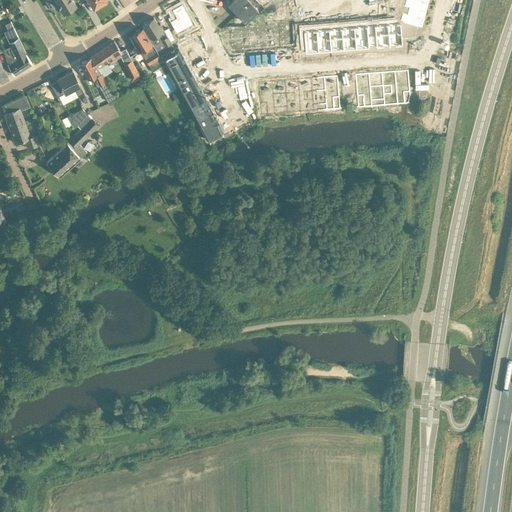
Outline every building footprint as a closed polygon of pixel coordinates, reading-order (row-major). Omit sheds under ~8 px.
[(45,0),(50,8),(52,7),(55,12),(61,8),(64,12),(76,4),(72,0),(45,0)] [(414,0),(405,0),(404,6),(426,12),(428,4),(414,0)] [(176,17),(170,20),(176,32),(193,23),(182,3),(172,9),(176,17)] [(402,13),(424,20),(426,12),(404,6),(409,7),(407,14),(402,13)] [(402,13),(401,20),(404,23),(422,28),(424,20),(402,13)] [(154,16),(142,23),(151,38),(161,55),(174,48),(160,23),(158,24),(154,16)] [(292,22),(281,23),(283,46),(294,45),(292,22)] [(281,28),(274,29),(275,47),(283,46),(281,23),(281,28)] [(401,23),(387,24),(389,46),(403,45),(401,23)] [(387,24),(373,25),(375,48),(389,46),(387,24)] [(257,30),(249,31),(251,49),(259,48),(257,25),(256,25),(257,30)] [(265,25),(257,25),(259,48),(267,47),(265,25)] [(266,25),(265,25),(267,47),(275,47),(274,29),(266,29),(266,25)] [(373,25),(359,26),(361,49),(375,48),(373,25)] [(359,26),(345,27),(347,50),(361,49),(359,26)] [(25,53),(26,53),(13,27),(4,31),(10,42),(11,45),(3,49),(5,58),(8,64),(9,66),(14,73),(15,75),(31,64),(31,63),(32,63),(25,53)] [(345,27),(331,29),(333,51),(347,50),(345,27)] [(149,39),(147,37),(142,28),(131,35),(136,44),(134,46),(136,49),(138,52),(141,50),(145,57),(149,64),(162,57),(161,55),(151,38),(149,39)] [(331,29),(317,30),(319,52),(333,51),(331,29)] [(317,30),(303,31),(305,53),(319,52),(317,30)] [(241,31),(230,32),(232,51),(243,50),(241,31)] [(241,31),(243,50),(243,49),(246,49),(251,49),(249,31),(241,31)] [(203,33),(194,38),(198,45),(207,40),(203,33)] [(114,41),(90,57),(97,69),(99,68),(121,53),(114,41)] [(174,48),(161,55),(162,57),(200,127),(206,139),(223,129),(178,45),(174,48)] [(99,68),(97,69),(90,57),(80,63),(84,72),(88,78),(92,76),(94,75),(96,79),(99,85),(101,89),(109,85),(107,81),(104,75),(99,68)] [(131,60),(123,64),(132,80),(134,79),(135,81),(140,78),(131,60)] [(59,80),(51,83),(52,85),(53,85),(59,95),(74,87),(78,95),(84,92),(72,70),(58,78),(59,80)] [(395,71),(397,104),(398,104),(409,103),(409,102),(408,102),(410,95),(408,70),(395,71)] [(395,71),(382,72),(384,105),(385,105),(397,104),(395,71)] [(382,72),(369,73),(371,106),(372,106),(384,105),(382,72)] [(368,73),(356,74),(357,96),(358,103),(358,106),(357,106),(357,107),(371,106),(369,73),(368,73)] [(325,77),(324,77),(327,110),(327,109),(341,108),(340,108),(337,76),(325,77)] [(324,77),(311,78),(314,111),(314,110),(326,110),(327,110),(324,77)] [(311,78),(298,79),(301,112),(313,111),(314,111),(311,78)] [(298,79),(285,80),(288,113),(300,112),(301,112),(298,79)] [(285,80),(272,81),(275,114),(287,113),(288,113),(285,80)] [(272,81),(259,82),(259,83),(262,114),(260,114),(260,115),(274,114),(275,114),(272,81)] [(105,93),(109,100),(110,101),(115,97),(111,90),(105,93)] [(183,100),(178,90),(172,94),(176,103),(183,100)] [(21,110),(30,106),(25,96),(5,105),(7,109),(6,110),(7,112),(5,113),(4,113),(10,128),(15,142),(24,139),(27,147),(37,144),(39,143),(36,134),(31,136),(25,122),(21,110)] [(71,101),(60,106),(63,111),(74,106),(71,101)] [(77,125),(88,113),(82,108),(67,116),(74,129),(77,125)] [(88,113),(77,125),(80,128),(46,162),(59,176),(84,154),(86,151),(80,143),(89,135),(94,129),(98,124),(88,113)] [(172,207),(177,204),(172,197),(167,199),(172,207)]
